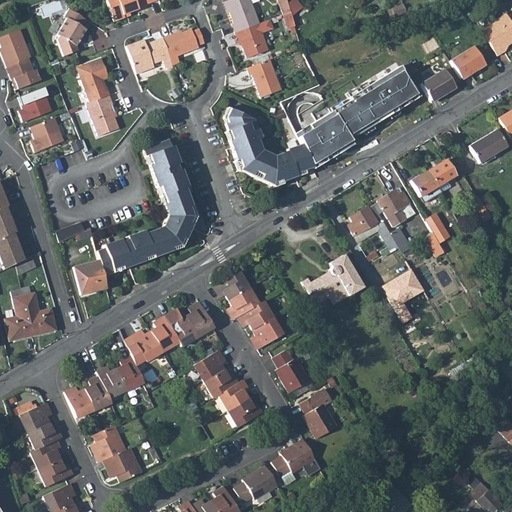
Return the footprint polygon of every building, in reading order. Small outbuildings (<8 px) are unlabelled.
[(138,7),(149,2),(148,0),(106,0),(115,21),(125,17),(123,14),(138,8),(138,7)] [(234,33),(258,25),(250,4),(259,1),(258,0),(229,0),(225,2),(233,24),(231,25),(234,33)] [(286,0),(280,0),(279,1),(283,15),(291,13),(287,1),(286,0)] [(291,13),(291,15),(301,8),(298,0),(291,0),(287,1),(291,13)] [(392,9),(395,17),(406,13),(403,5),(392,9)] [(58,40),(64,55),(79,50),(77,42),(80,37),(82,38),(87,29),(82,26),(86,19),(70,10),(65,17),(68,19),(58,35),(61,37),(58,40)] [(291,13),(283,15),(287,29),(294,27),(291,15),(291,13)] [(511,44),(511,23),(506,15),(498,19),(500,22),(482,32),(498,58),(507,51),(510,45),(511,44)] [(258,25),(234,33),(236,41),(238,41),(245,59),(266,51),(260,34),(272,30),(269,21),(258,25)] [(191,30),(191,29),(171,36),(170,35),(162,38),(169,58),(177,55),(197,47),(196,45),(203,43),(198,28),(191,30)] [(0,53),(6,67),(28,59),(30,58),(18,29),(0,36),(0,41),(2,48),(4,51),(1,52),(0,53)] [(386,29),(360,39),(371,66),(374,74),(401,64),(398,58),(386,29)] [(143,39),(125,46),(135,73),(153,66),(152,63),(161,60),(163,67),(172,64),(169,58),(162,38),(145,44),(143,39)] [(306,61),(318,85),(331,113),(340,130),(349,150),(365,142),(335,80),(371,66),(360,39),(312,57),(305,60),(306,61)] [(449,62),(460,80),(484,66),(473,47),(449,62)] [(172,64),(179,61),(177,55),(169,58),(172,64)] [(106,86),(104,86),(101,78),(98,70),(104,68),(100,58),(76,66),(89,102),(109,94),(106,86)] [(28,59),(6,67),(11,81),(13,80),(10,73),(31,65),(28,59)] [(248,76),(251,75),(259,98),(279,91),(269,60),(245,69),(248,76)] [(15,91),(40,81),(36,71),(33,72),(31,65),(10,73),(13,80),(11,81),(15,91)] [(421,65),(412,70),(419,83),(429,78),(421,65)] [(56,66),(49,69),(52,77),(59,74),(56,66)] [(104,68),(98,70),(101,78),(106,76),(104,68)] [(401,76),(408,89),(419,83),(412,70),(401,76)] [(431,103),(454,88),(443,70),(420,84),(431,103)] [(52,112),(43,88),(19,97),(24,108),(25,112),(21,114),(24,122),(52,112)] [(386,99),(391,106),(408,95),(403,88),(386,99)] [(97,135),(117,127),(109,104),(112,103),(109,94),(89,102),(85,103),(97,135)] [(284,112),(292,128),(300,124),(293,107),(284,112)] [(511,136),(511,108),(497,118),(510,138),(511,136)] [(270,189),(303,177),(301,174),(312,170),(301,146),(284,152),(285,154),(272,159),(260,153),(256,143),(259,142),(252,122),(227,110),(222,120),(227,134),(225,134),(235,163),(233,164),(236,174),(239,173),(270,189)] [(326,121),(333,133),(340,130),(331,113),(326,115),(329,120),(326,121)] [(63,142),(55,119),(31,128),(34,138),(36,143),(31,145),(34,153),(63,142)] [(507,148),(495,129),(467,146),(479,164),(507,148)] [(309,151),(318,168),(345,154),(337,137),(309,151)] [(165,218),(161,229),(144,235),(142,232),(126,238),(127,241),(117,245),(116,241),(102,247),(103,250),(97,252),(104,281),(182,251),(196,219),(185,191),(188,189),(172,148),(171,149),(170,149),(167,143),(167,142),(163,143),(160,144),(159,143),(158,141),(157,140),(156,140),(154,139),(151,139),(150,140),(149,141),(148,142),(147,144),(147,145),(147,147),(147,149),(146,149),(140,151),(165,218)] [(427,170),(437,187),(440,192),(451,186),(447,180),(454,176),(444,160),(427,170)] [(410,181),(420,197),(421,196),(437,187),(427,170),(410,181)] [(437,187),(421,196),(425,202),(440,192),(437,187)] [(376,201),(377,202),(372,205),(376,212),(381,209),(392,227),(404,220),(400,212),(398,214),(396,210),(408,203),(402,193),(398,195),(395,190),(376,201)] [(0,208),(4,207),(9,205),(5,196),(3,198),(0,191),(0,208)] [(497,211),(486,194),(478,198),(489,216),(497,211)] [(485,218),(489,216),(478,198),(476,196),(470,200),(480,216),(483,215),(485,218)] [(400,212),(404,220),(414,214),(408,203),(396,210),(398,214),(400,212)] [(378,230),(391,251),(398,247),(389,233),(376,212),(372,205),(368,207),(367,206),(349,217),(352,222),(348,225),(357,242),(378,230)] [(4,207),(0,208),(0,237),(11,233),(16,231),(13,223),(10,224),(4,207)] [(448,236),(435,214),(424,220),(431,232),(437,243),(448,236)] [(58,243),(76,234),(83,230),(80,223),(55,231),(58,243)] [(93,237),(90,227),(83,230),(76,234),(77,240),(93,237)] [(398,228),(389,233),(398,247),(401,253),(409,248),(398,228)] [(437,243),(431,232),(423,237),(435,256),(443,252),(437,243)] [(14,264),(25,259),(21,249),(18,250),(11,233),(0,237),(0,263),(3,270),(14,264)] [(350,250),(360,267),(378,256),(375,251),(366,257),(359,245),(350,250)] [(310,283),(308,279),(301,282),(309,297),(313,294),(318,304),(328,298),(344,289),(348,296),(362,288),(343,255),(328,264),(331,268),(330,268),(329,269),(329,270),(328,272),(329,273),(330,275),(326,277),(325,274),(310,283)] [(14,264),(17,275),(34,266),(30,257),(25,259),(14,264)] [(105,290),(99,262),(74,268),(80,295),(105,290)] [(229,301),(250,289),(241,273),(215,288),(221,298),(226,296),(229,301)] [(10,292),(12,298),(22,296),(21,289),(10,292)] [(239,317),(259,306),(250,289),(229,301),(232,307),(227,309),(234,320),(239,317)] [(348,296),(344,289),(328,298),(332,305),(348,296)] [(53,322),(50,309),(38,312),(33,293),(29,294),(22,296),(32,336),(52,332),(50,322),(53,322)] [(12,298),(16,317),(3,320),(6,332),(10,332),(12,341),(32,336),(22,296),(12,298)] [(265,302),(259,306),(239,317),(245,327),(250,325),(254,331),(274,319),(265,302)] [(186,318),(198,338),(216,327),(201,303),(189,310),(192,315),(186,318)] [(167,324),(178,342),(182,348),(198,338),(186,318),(180,322),(177,317),(167,324)] [(151,332),(162,352),(178,342),(167,324),(164,318),(154,324),(157,329),(151,332)] [(259,351),(284,336),(274,319),(254,331),(257,336),(252,339),(259,351)] [(142,331),(132,337),(125,341),(132,356),(140,351),(146,362),(162,352),(151,332),(145,336),(142,331)] [(226,362),(219,350),(194,365),(205,383),(225,370),(221,364),(226,362)] [(294,360),(289,350),(274,359),(279,369),(277,370),(290,394),(310,383),(296,359),(294,360)] [(121,360),(124,366),(117,369),(127,390),(144,383),(132,356),(121,360)] [(465,361),(449,370),(459,387),(464,382),(468,380),(472,373),(465,361)] [(100,377),(109,398),(127,390),(117,369),(112,371),(109,366),(97,371),(100,377)] [(219,396),(239,383),(232,373),(228,375),(225,370),(205,383),(215,398),(219,396)] [(111,403),(109,398),(100,377),(90,381),(92,387),(85,389),(94,410),(111,403)] [(219,396),(228,412),(248,400),(245,394),(250,391),(243,381),(239,383),(219,396)] [(62,393),(74,419),(94,410),(85,389),(78,393),(76,388),(62,393)] [(317,440),(336,429),(324,406),(332,402),(326,390),(300,405),(307,416),(304,417),(317,440)] [(248,400),(228,412),(238,428),(263,413),(256,403),(252,405),(248,400)] [(17,409),(20,415),(36,407),(33,402),(17,409)] [(36,407),(20,415),(28,434),(50,424),(47,417),(51,415),(46,403),(36,407)] [(0,426),(8,423),(6,415),(0,416),(0,426)] [(511,445),(511,424),(503,416),(493,426),(511,445)] [(52,430),(50,424),(28,434),(35,451),(57,440),(62,439),(57,428),(52,430)] [(103,461),(124,451),(113,426),(93,435),(96,443),(90,446),(98,463),(103,461)] [(62,452),(57,440),(35,451),(31,452),(38,470),(60,460),(57,454),(62,452)] [(293,474),(302,469),(308,478),(320,472),(303,442),(281,455),(283,458),(273,464),(281,478),(282,478),(287,487),(297,482),(293,474)] [(129,449),(124,451),(103,461),(111,479),(117,476),(120,484),(140,474),(129,449)] [(62,466),(60,460),(38,470),(46,487),(73,476),(68,464),(62,466)] [(244,479),(245,482),(235,488),(243,502),(254,496),(255,498),(278,485),(266,466),(244,479)] [(384,476),(376,484),(381,489),(371,499),(383,511),(400,511),(410,503),(384,476)] [(480,482),(468,494),(486,511),(497,511),(503,506),(480,482)] [(75,496),(70,484),(43,496),(50,511),(56,511),(73,504),(70,498),(75,496)] [(214,493),(217,498),(212,501),(218,511),(239,511),(240,511),(225,487),(214,493)] [(310,502),(319,511),(326,504),(318,495),(310,502)] [(192,506),(195,511),(218,511),(212,501),(206,504),(203,500),(192,506)] [(195,511),(192,506),(190,502),(180,508),(181,511),(195,511)]
